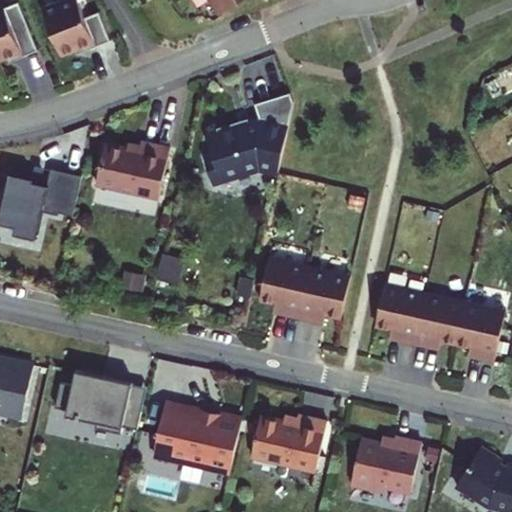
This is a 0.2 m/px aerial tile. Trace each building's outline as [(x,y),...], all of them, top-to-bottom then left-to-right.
[(66,0),(43,9),(61,54),(75,48),(93,41),(95,46),(111,40),(99,12),(85,17),(78,0),(66,0)] [(212,0),(221,13),(241,0),(212,0)] [(19,2),(0,8),(0,58),(7,56),(20,51),(22,56),(38,50),(19,2)] [(93,41),(75,48),(77,53),(95,46),(93,41)] [(7,56),(9,61),(22,56),(20,51),(7,56)] [(204,156),(213,182),(259,168),(278,172),(294,102),(290,92),(255,103),(260,119),(249,122),(238,126),(237,122),(217,128),(219,132),(207,135),(213,154),(204,156)] [(105,142),(96,184),(158,197),(169,147),(141,141),(139,150),(105,142)] [(36,165),(33,178),(35,178),(34,182),(41,183),(45,167),(36,165)] [(61,208),(74,211),(82,176),(51,169),(48,185),(41,183),(34,182),(35,178),(33,178),(11,173),(0,221),(0,222),(15,226),(14,234),(37,239),(43,211),(59,215),(59,213),(61,208)] [(182,258),(162,254),(157,279),(176,283),(182,258)] [(310,267),(269,257),(260,299),(276,303),(275,307),(284,309),(283,313),(299,316),(310,267)] [(351,276),(310,267),(299,316),(314,320),(315,316),(324,318),(325,314),(341,318),(351,276)] [(250,297),(254,279),(241,276),(237,294),(250,297)] [(399,339),(414,343),(426,293),(385,284),(375,325),(392,329),(391,333),(400,335),(399,339)] [(426,293),(414,343),(430,346),(431,342),(440,344),(441,340),(456,343),(465,301),(426,293)] [(465,301),(456,343),(471,347),(470,350),(479,353),(478,357),(495,361),(506,311),(465,301)] [(0,357),(0,408),(23,413),(34,365),(0,357)] [(55,407),(67,409),(75,411),(74,416),(97,421),(95,427),(121,433),(123,426),(137,429),(142,411),(127,408),(132,384),(133,382),(76,369),(73,384),(61,382),(55,407)] [(132,384),(127,408),(142,411),(147,387),(132,384)] [(154,455),(231,472),(231,470),(243,417),(220,412),(218,417),(202,413),(203,411),(165,402),(154,455)] [(252,456),(316,470),(328,420),(299,414),(297,423),(261,415),(252,456)] [(381,435),(380,442),(393,445),(395,437),(381,435)] [(388,486),(411,492),(422,442),(396,436),(395,437),(393,445),(380,442),(362,438),(351,484),(382,490),(388,486)] [(511,511),(511,463),(511,464),(511,468),(505,466),(500,463),(501,459),(499,456),(482,445),(456,485),(489,506),(511,511)]
